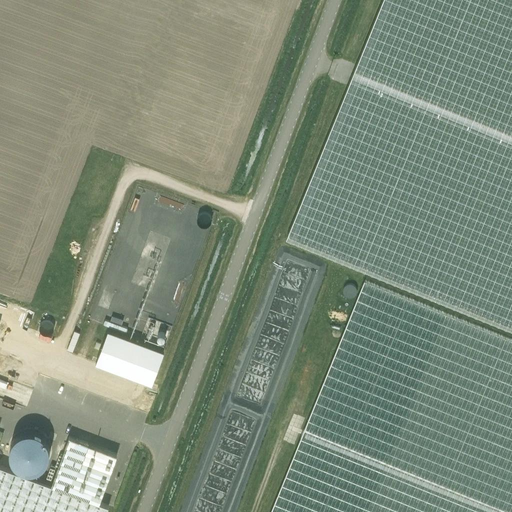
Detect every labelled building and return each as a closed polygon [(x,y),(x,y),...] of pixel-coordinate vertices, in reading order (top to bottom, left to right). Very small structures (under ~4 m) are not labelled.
[(511,0),(382,0),(287,237),(511,328),(511,0)] [(511,511),(511,339),(366,280),(272,511),(511,511)] [(152,318),(143,340),(155,345),(157,342),(164,345),(172,326),(152,318)] [(150,383),(163,351),(107,329),(95,362),(150,383)] [(34,434),(35,448),(27,448),(27,444),(21,444),(21,454),(23,455),(19,460),(27,466),(29,466),(34,460),(34,456),(37,452),(47,451),(49,448),(49,438),(38,429),(34,434)] [(51,484),(99,502),(117,454),(69,436),(51,484)] [(0,511),(105,511),(109,505),(99,502),(51,484),(0,464),(0,511)]
